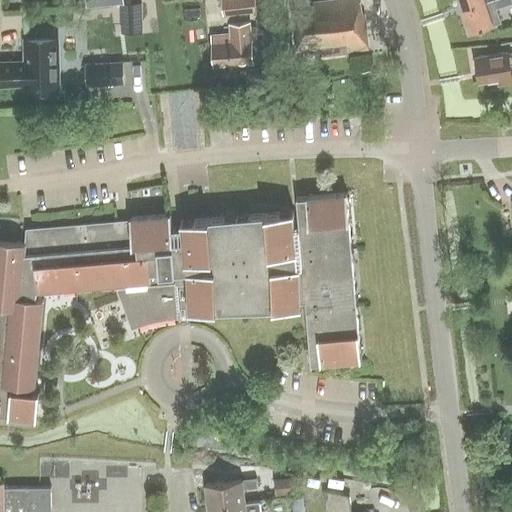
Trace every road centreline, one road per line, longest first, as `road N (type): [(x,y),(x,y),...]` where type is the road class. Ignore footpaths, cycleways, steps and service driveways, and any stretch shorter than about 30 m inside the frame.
road 1 (residential): [(417,151),(247,154),(0,186)]
road 2 (residential): [(461,511),(417,151)]
road 3 (residential): [(417,151),(394,0)]
